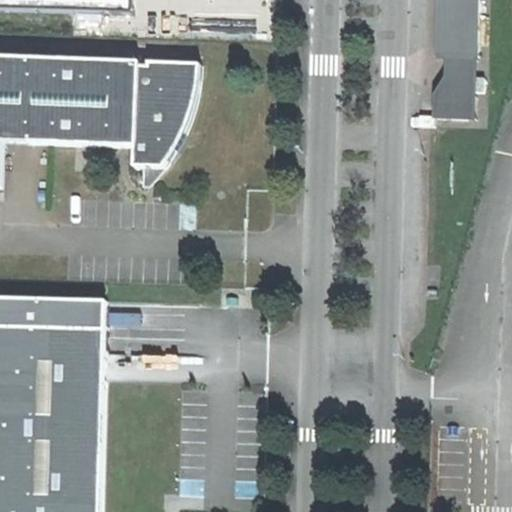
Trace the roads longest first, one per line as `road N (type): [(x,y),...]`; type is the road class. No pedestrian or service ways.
road 1 (residential): [(394,511),(416,0)]
road 2 (residential): [(325,0),(315,511)]
